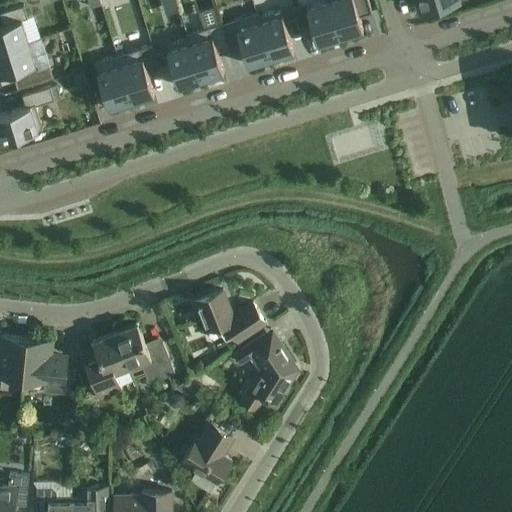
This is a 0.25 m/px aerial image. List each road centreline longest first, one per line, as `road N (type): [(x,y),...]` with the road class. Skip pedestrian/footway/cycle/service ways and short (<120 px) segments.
road 1 (residential): [(235,511),(319,367),(313,335),(276,274),(245,257),(76,315),(0,308)]
road 2 (residential): [(0,206),(418,78)]
road 3 (residential): [(402,53),(0,177)]
